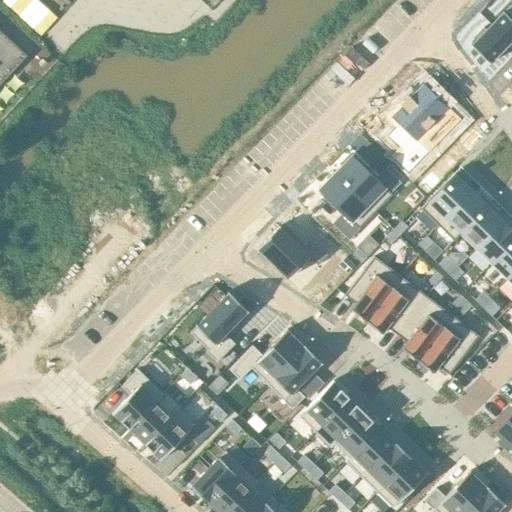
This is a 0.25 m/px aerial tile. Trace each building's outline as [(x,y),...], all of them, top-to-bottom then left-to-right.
[(471,43),(470,44),(489,63),(490,62),(490,61),(510,40),(511,41),(511,3),(503,12),(502,11),(502,12),(502,13),(486,30),(483,27),(473,37),(476,40),(472,44),(471,43)] [(0,83),(26,55),(0,30),(0,83)] [(418,140),(449,108),(422,82),(408,96),(389,115),(397,124),(386,135),(401,150),(393,158),(408,173),(429,151),(418,140)] [(340,165),(334,172),(375,211),(391,194),(390,192),(400,182),(385,168),(375,178),(351,155),(349,157),(347,155),(339,164),(340,165)] [(457,171),(420,208),(437,224),(472,189),(464,181),(465,179),(457,171)] [(334,172),(318,189),(342,213),(333,223),(349,238),(375,211),(334,172)] [(431,172),(417,186),(426,194),(440,180),(431,172)] [(472,189),(437,224),(453,240),(489,202),(481,195),(479,196),(472,189)] [(489,202),(453,240),(459,234),(475,248),(502,219),(495,212),(497,210),(489,202)] [(502,219),(475,248),(490,263),(511,240),(511,224),(510,227),(503,220),(502,219)] [(401,221),(393,229),(399,235),(407,226),(401,221)] [(327,255),(310,238),(301,247),(279,225),(257,248),(260,250),(257,253),(266,262),(268,259),(288,278),(309,256),(317,265),(327,255)] [(393,229),(385,237),(390,243),(399,235),(393,229)] [(426,236),(418,245),(423,250),(432,241),(426,236)] [(511,240),(490,263),(506,278),(511,272),(511,240)] [(357,248),(352,254),(361,262),(366,256),(357,248)] [(374,256),(344,295),(355,303),(350,309),(366,321),(400,276),(374,256)] [(451,260),(442,269),(448,274),(456,265),(451,260)] [(456,265),(448,274),(454,280),(462,271),(456,265)] [(437,271),(429,279),(435,285),(443,276),(437,271)] [(400,276),(366,321),(382,333),(383,332),(385,329),(394,337),(426,296),(400,276)] [(195,325),(189,332),(207,349),(205,351),(216,362),(236,341),(227,332),(248,311),(227,291),(226,292),(227,293),(197,324),(196,323),(195,325)] [(482,291),(474,300),(482,308),(491,299),(482,291)] [(460,294),(451,303),(457,308),(465,300),(460,294)] [(426,296),(394,337),(404,344),(401,348),(417,360),(452,315),(426,296)] [(491,299),(482,308),(491,316),(499,307),(491,299)] [(465,300),(457,308),(462,313),(471,305),(465,300)] [(452,315),(417,360),(433,373),(438,366),(449,374),(478,335),(452,315)] [(252,346),(229,370),(239,379),(250,368),(266,384),(304,346),(303,344),(302,345),(287,331),(288,330),(287,329),(261,355),(252,346)] [(304,346),(266,384),(292,409),(303,397),(294,388),(319,363),(320,364),(321,363),(304,346)] [(186,368),(180,375),(189,384),(196,377),(186,368)] [(129,394),(111,413),(112,414),(113,413),(128,428),(162,393),(137,369),(121,385),(129,394)] [(333,380),(298,416),(314,432),(348,397),(333,382),(334,381),(333,380)] [(162,393),(128,428),(144,443),(178,408),(177,407),(175,409),(161,395),(163,393),(162,393)] [(348,397),(314,432),(329,447),(364,412),(362,411),(348,397)] [(178,408),(144,443),(159,458),(158,459),(159,460),(191,426),(193,423),(178,408)] [(511,411),(494,431),(508,445),(511,441),(511,411)] [(364,412),(329,447),(330,447),(333,444),(347,458),(344,461),(345,462),(379,427),(364,412)] [(208,421),(198,430),(202,434),(211,425),(208,421)] [(379,427),(345,462),(361,478),(395,442),(394,442),(379,427)] [(238,431),(234,435),(242,443),(246,439),(238,431)] [(275,432),(268,439),(278,448),(285,441),(275,432)] [(395,442),(361,478),(376,492),(410,457),(395,442)] [(271,447),(264,454),(273,463),(280,456),(271,447)] [(225,450),(190,485),(206,500),(240,465),(225,450)] [(303,454),(296,461),(306,470),(313,463),(303,454)] [(280,456),(273,463),(283,472),(290,465),(280,456)] [(410,457),(376,492),(392,507),(427,472),(425,471),(424,472),(410,457)] [(313,463),(306,470),(316,480),(322,472),(313,463)] [(240,465),(206,500),(207,501),(208,501),(218,511),(224,511),(256,480),(240,465)] [(435,487),(423,500),(432,509),(432,508),(436,511),(461,511),(487,487),(486,486),(485,487),(470,472),(471,471),(470,470),(444,496),(435,487)] [(256,480),(224,511),(255,511),(271,496),(271,495),(267,499),(253,485),(257,481),(256,480)] [(334,484),(328,491),(337,500),(344,493),(334,484)] [(487,487),(461,511),(496,511),(504,504),(487,487)] [(344,493),(337,500),(347,509),(354,502),(344,493)] [(271,496),(255,511),(286,511),(287,511),(271,496)]
